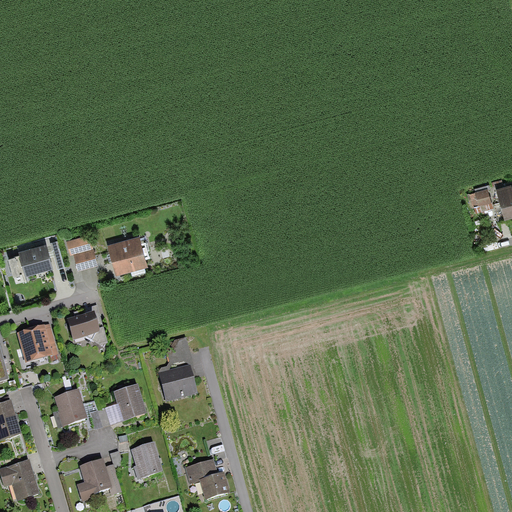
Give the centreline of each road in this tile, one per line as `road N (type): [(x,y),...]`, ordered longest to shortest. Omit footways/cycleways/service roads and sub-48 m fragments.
road 1 (residential): [(0,321),(182,271)]
road 2 (residential): [(246,511),(205,360)]
road 3 (residential): [(60,511),(23,392)]
